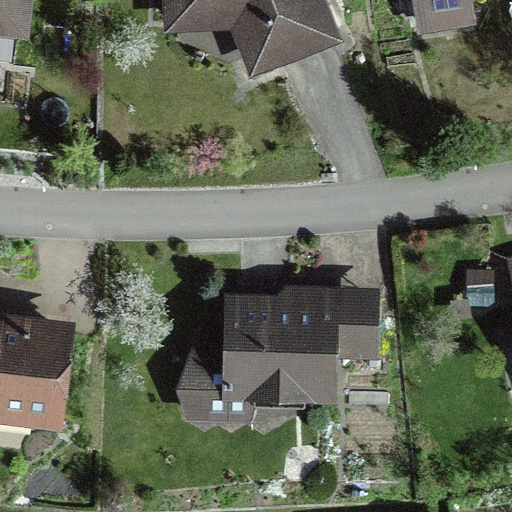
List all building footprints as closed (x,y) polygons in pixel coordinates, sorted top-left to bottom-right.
[(0,0),(0,31),(19,34),(22,0),(0,0)] [(168,0),(169,23),(259,18),(274,55),(325,34),(311,0),(168,0)] [(463,20),(459,0),(414,0),(419,28),(463,20)] [(192,347),(179,390),(185,415),(243,416),(251,391),(323,393),(325,307),(302,307),(289,294),(276,306),(230,305),(228,348),(192,347)] [(0,324),(0,412),(48,419),(58,332),(0,324)]
